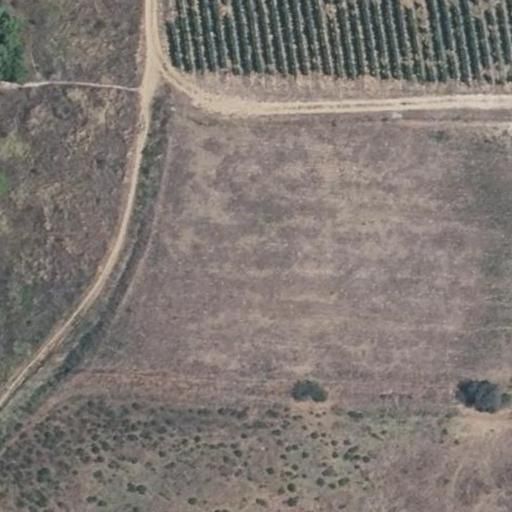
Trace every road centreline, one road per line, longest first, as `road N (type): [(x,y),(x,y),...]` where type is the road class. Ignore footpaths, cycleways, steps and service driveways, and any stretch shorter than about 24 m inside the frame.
road 1 (track): [(154,0),(141,141),(121,241),(90,302),(0,411)]
road 2 (track): [(150,42),(192,88),(261,102),(511,106)]
